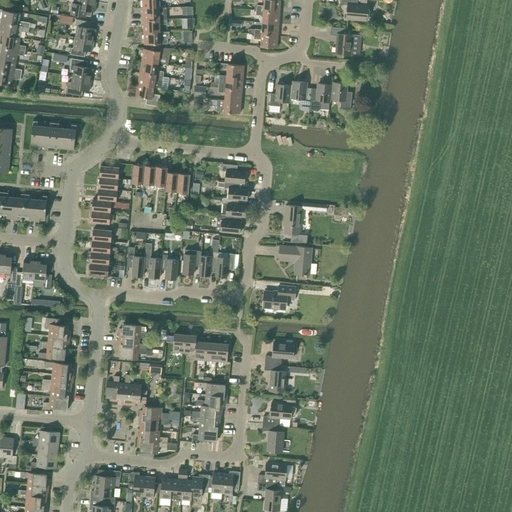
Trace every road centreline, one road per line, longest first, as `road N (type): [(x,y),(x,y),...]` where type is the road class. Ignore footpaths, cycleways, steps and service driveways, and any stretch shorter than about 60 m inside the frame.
road 1 (residential): [(96,300),(114,292),(243,289),(251,246),(263,233),(266,173),(253,155)]
road 2 (residential): [(234,453),(187,453),(165,464),(88,458)]
road 3 (residential): [(253,155),(127,146),(115,138)]
road 4 (unclassified): [(115,138),(76,168),(65,246)]
road 5 (unclassified): [(96,300),(89,423)]
road 6 (residential): [(253,155),(263,73),(296,55)]
